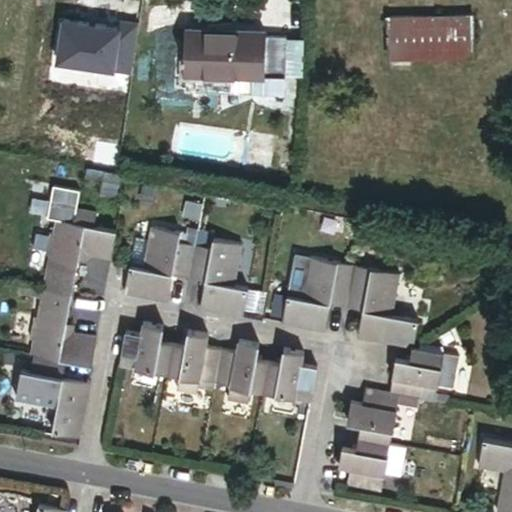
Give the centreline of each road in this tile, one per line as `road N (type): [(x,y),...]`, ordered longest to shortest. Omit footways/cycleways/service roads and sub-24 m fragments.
road 1 (residential): [(117,302),(333,342)]
road 2 (residential): [(87,475),(280,511)]
road 3 (residential): [(117,302),(87,475)]
road 4 (residential): [(302,511),(333,342)]
